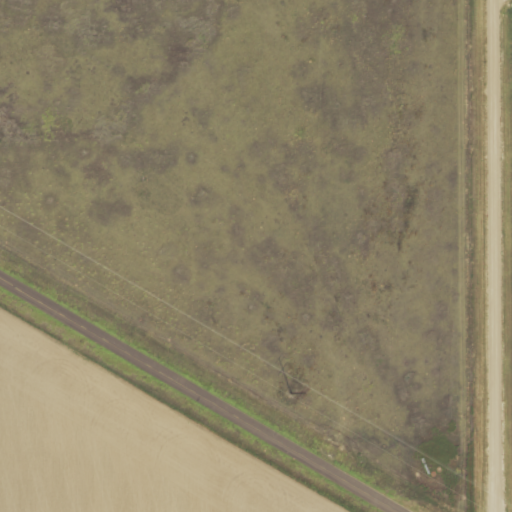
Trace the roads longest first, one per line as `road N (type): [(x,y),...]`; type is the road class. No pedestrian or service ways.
road 1 (residential): [(500,511),(497,0)]
road 2 (tertiary): [(408,511),(0,274)]
